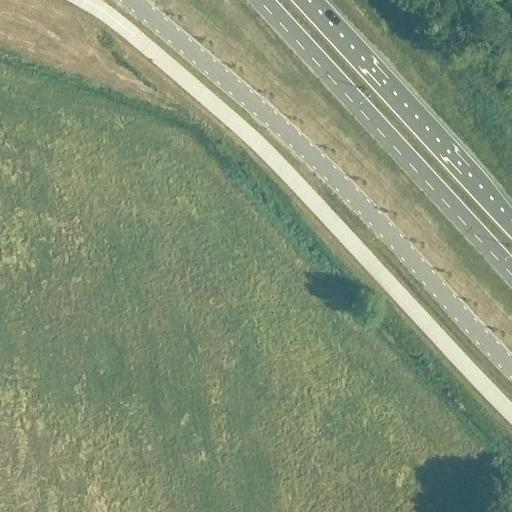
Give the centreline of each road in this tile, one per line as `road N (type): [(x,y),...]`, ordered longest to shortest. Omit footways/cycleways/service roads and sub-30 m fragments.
road 1 (unclassified): [(511,368),(335,178),(131,0)]
road 2 (primary): [(264,0),(511,268)]
road 3 (primary): [(511,230),(298,0)]
